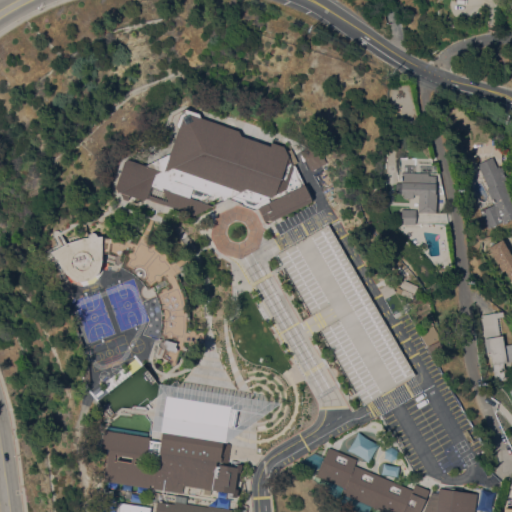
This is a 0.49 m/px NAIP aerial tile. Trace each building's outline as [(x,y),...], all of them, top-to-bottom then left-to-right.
[(124,161),(128,159),(145,165),(169,152),(178,128),(176,124),(179,114),(181,113),(180,110),(185,108),(198,113),(201,117),(238,130),(240,135),(270,146),(271,141),(284,146),(293,165),(294,164),(303,184),(304,184),(311,198),(310,202),(272,220),(269,219),(264,221),(259,207),(255,209),(228,197),(194,214),(146,198),(141,199),(129,195),(128,200),(123,198),(119,191),(117,192),(115,187),(124,161)] [(312,170),(300,150),(314,142),(319,149),(321,148),(323,152),(321,154),(326,162),(312,170)] [(497,166),(499,165),(500,167),(502,166),(508,180),(506,181),(510,189),(508,190),(511,200),(511,217),(503,222),(503,221),(488,227),(482,213),(485,211),(483,209),(494,204),(487,189),(489,188),(477,163),(492,156),(493,158),(497,166)] [(332,183),(326,186),(318,171),(323,168),(332,183)] [(400,193),(400,192),(395,192),(395,182),(401,182),(401,181),(402,182),(402,171),(429,172),(428,175),(436,175),(435,193),(437,193),(436,212),(418,211),(419,194),(413,194),(413,197),(403,197),(403,193),(400,193)] [(416,209),(415,224),(401,223),(402,208),(416,209)] [(363,405),(276,253),(328,223),(415,375),(363,405)] [(184,345),(181,355),(179,354),(175,365),(174,366),(172,366),(171,365),(171,363),(172,361),(162,356),(164,350),(160,348),(160,347),(159,345),(158,345),(158,344),(159,342),(160,341),(161,341),(163,341),(164,339),(159,338),(161,327),(161,314),(159,302),(154,290),(155,289),(153,286),(148,289),(141,280),(132,272),(120,266),(123,261),(121,261),(120,260),(120,261),(120,263),(119,263),(118,264),(116,264),(116,263),(115,262),(115,260),(109,259),(101,258),(101,261),(98,271),(92,278),(82,281),(73,279),(65,273),(51,251),(66,242),(83,237),(88,237),(88,235),(89,233),(92,232),(94,232),(96,233),(98,234),(99,236),(110,237),(120,241),(121,239),(130,242),(133,233),(134,231),(141,235),(142,233),(148,236),(148,238),(154,241),(168,254),(174,262),(175,261),(181,271),(177,273),(179,277),(186,293),(186,295),(188,302),(190,310),(189,328),(206,330),(206,334),(203,350),(200,350),(184,345)] [(511,284),(504,270),(501,271),(487,247),(501,239),(511,258),(511,284)] [(416,285),(413,292),(399,286),(403,279),(416,285)] [(395,291),(384,297),(378,288),(389,281),(395,291)] [(413,293),(411,298),(399,294),(401,288),(413,293)] [(248,294),(255,306),(246,311),(238,299),(248,294)] [(500,311),(501,316),(498,317),(503,345),(511,343),(511,360),(503,362),(506,378),(495,380),(490,351),(486,352),(484,338),(485,338),(481,315),(500,311)] [(418,332),(431,325),(439,338),(426,345),(418,332)] [(439,340),(440,342),(441,347),(434,358),(427,346),(439,340)] [(169,397),(161,404),(148,403),(144,406),(146,409),(146,410),(131,408),(131,407),(129,407),(121,406),(110,416),(97,400),(95,395),(136,363),(143,364),(156,380),(155,380),(159,385),(169,397)] [(149,440),(160,441),(164,416),(172,417),(172,420),(175,421),(176,415),(212,420),(211,426),(214,427),(214,424),(237,428),(235,442),(240,442),(240,444),(238,455),(229,454),(228,462),(216,461),(216,465),(219,466),(219,464),(236,467),(237,463),(241,464),(240,472),(237,471),(234,488),(238,489),(236,497),(232,496),(232,493),(211,489),(210,494),(203,493),(204,488),(183,485),(183,486),(186,487),(185,492),(182,492),(182,493),(153,488),(153,485),(149,484),(149,487),(103,480),(108,448),(101,447),(104,429),(106,430),(107,425),(147,432),(147,436),(150,437),(149,440)] [(346,451),(367,460),(376,442),(355,433),(346,451)] [(357,459),(354,465),(412,489),(414,484),(429,490),(419,511),(384,511),(342,493),(344,487),(316,475),(328,447),(357,459)] [(476,493),(473,511),(435,511),(439,488),(476,493)] [(155,511),(157,501),(174,504),(175,495),(186,496),(185,503),(207,506),(208,505),(222,507),(222,505),(227,506),(227,508),(232,509),(231,511),(155,511)] [(151,507),(150,511),(118,511),(120,502),(151,507)]
